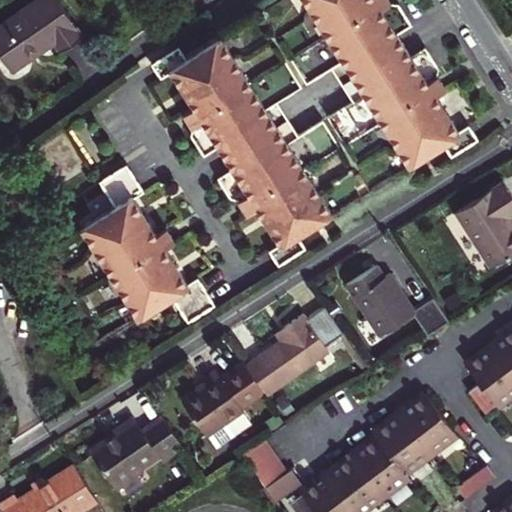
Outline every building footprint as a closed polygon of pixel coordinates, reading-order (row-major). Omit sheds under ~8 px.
[(64,0),(35,0),(0,24),(0,51),(13,71),(60,40),(66,50),(88,35),(64,0)] [(315,0),(333,30),(293,54),(309,80),(336,64),(345,80),(355,98),(330,113),(347,143),(386,120),(411,164),(446,144),(454,156),(481,139),(471,124),(461,131),(438,94),(448,87),(439,73),(439,68),(426,46),(411,55),(404,43),(398,32),(413,23),(400,2),(392,1),(391,0),(315,0)] [(252,78),(227,36),(191,57),(180,43),(154,62),(164,76),(176,67),(198,102),(185,110),(194,122),(192,130),(205,150),(222,140),(229,152),(237,165),(221,175),(234,196),(242,197),(250,210),(261,203),(284,238),(271,248),(281,264),(309,246),(299,229),(331,211),(305,168),(342,146),(324,116),(300,130),(289,113),(280,97),(303,83),(288,57),(252,78)] [(117,206),(88,225),(143,310),(172,291),(191,320),(217,303),(199,274),(190,280),(167,245),(177,239),(167,224),(157,230),(135,195),(145,189),(126,160),(99,178),(117,206)] [(511,212),(511,193),(503,180),(455,209),(489,265),(511,251),(511,218),(510,214),(511,212)] [(416,312),(427,329),(446,317),(447,314),(448,313),(434,293),(413,305),(390,268),(384,272),(375,259),(361,269),(346,278),(381,334),(416,312)] [(329,305),(310,316),(329,344),(347,333),(329,305)] [(333,350),(329,344),(310,316),(306,311),(287,323),(292,331),(281,338),(266,347),(247,360),(267,391),(269,392),(333,350)] [(276,330),(281,338),(292,331),(287,323),(276,330)] [(493,343),(511,367),(511,329),(507,333),(493,343)] [(483,410),(511,390),(511,367),(493,343),(483,349),(468,359),(466,361),(479,379),(467,387),(483,410)] [(187,399),(219,449),(255,425),(244,407),(267,391),(247,360),(244,356),(219,372),(205,381),(208,385),(187,399)] [(417,400),(402,411),(438,459),(466,439),(430,391),(417,400)] [(300,410),(293,399),(285,404),(292,415),(300,410)] [(285,417),(280,409),(267,416),(272,425),(285,417)] [(414,476),(438,459),(402,411),(390,420),(375,430),(378,435),(414,483),(417,480),(414,476)] [(182,443),(162,413),(143,425),(135,414),(123,422),(90,444),(119,486),(162,457),(166,463),(179,453),(176,448),(182,443)] [(272,443),(266,432),(244,446),(251,456),(272,443)] [(366,443),(353,452),(389,501),(414,483),(378,435),(366,443)] [(279,453),(272,443),(251,456),(258,466),(279,453)] [(341,460),(327,469),(359,511),(375,511),(389,501),(353,452),(341,460)] [(287,466),(279,453),(258,466),(266,479),(287,466)] [(65,511),(95,493),(71,458),(43,476),(15,494),(12,489),(0,496),(0,507),(3,511),(65,511)] [(498,475),(489,462),(457,484),(466,496),(498,475)] [(292,466),(270,479),(278,493),(300,480),(292,466)] [(359,511),(327,469),(319,475),(296,492),(290,496),(289,496),(301,511),(359,511)] [(287,492),(290,496),(296,492),(294,488),(287,492)] [(468,511),(460,500),(443,511),(468,511)] [(511,511),(511,501),(501,510),(499,511),(511,511)]
